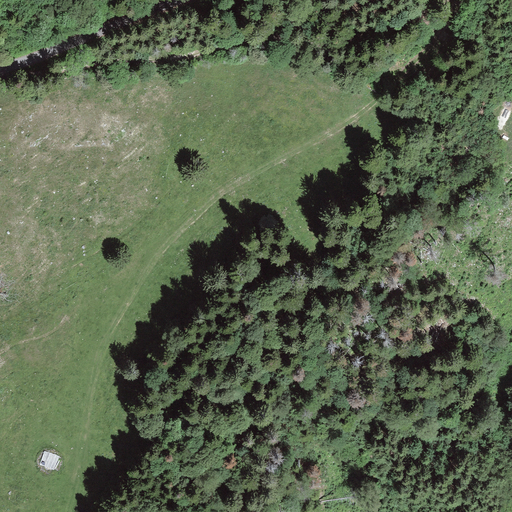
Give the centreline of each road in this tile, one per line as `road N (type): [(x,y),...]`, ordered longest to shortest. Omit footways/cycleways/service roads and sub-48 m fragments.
road 1 (track): [(15,65),(39,70),(173,56),(272,35),(322,44),(379,34),(445,0)]
road 2 (unclassified): [(0,68),(182,0)]
